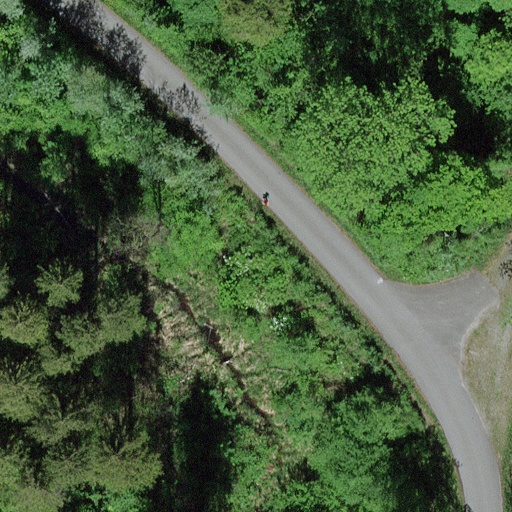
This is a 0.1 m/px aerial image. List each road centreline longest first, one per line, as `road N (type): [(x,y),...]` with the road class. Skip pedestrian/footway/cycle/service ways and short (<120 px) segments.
road 1 (track): [(502,511),(490,442),(309,201),(99,0)]
road 2 (track): [(417,345),(511,255)]
